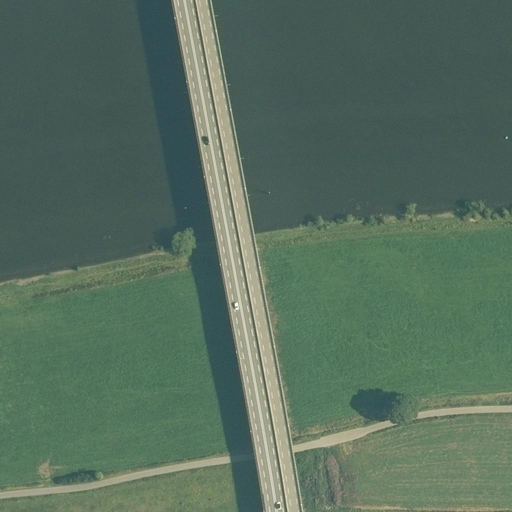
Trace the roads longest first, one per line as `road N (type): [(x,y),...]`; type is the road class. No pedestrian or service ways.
road 1 (unclassified): [(511,408),(432,413),(90,486),(0,496)]
road 2 (primary): [(276,511),(183,0)]
road 3 (unclassified): [(293,511),(201,0)]
